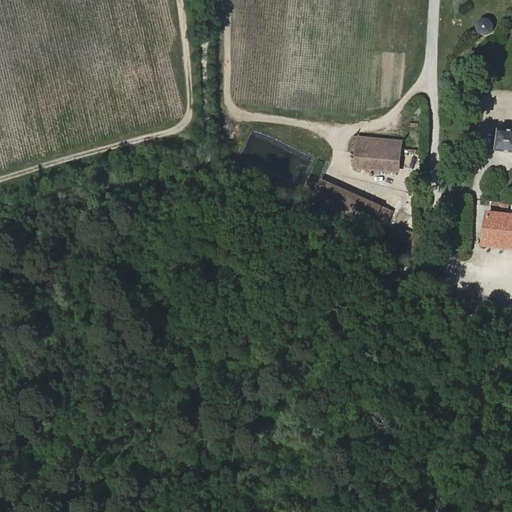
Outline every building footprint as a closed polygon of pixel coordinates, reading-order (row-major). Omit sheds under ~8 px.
[(476,26),(476,28),(477,30),(477,31),(478,32),(479,34),(480,35),(484,36),(485,36),(487,36),(489,35),(491,34),(492,33),(493,32),(494,30),(494,28),(494,26),(493,24),(493,22),(491,21),(490,20),(486,18),(484,18),(482,19),(480,19),(479,20),(478,22),(477,23),(476,26)] [(511,129),(501,128),(498,150),(511,151),(511,129)] [(392,213),(321,182),(313,201),(384,232),(392,213)] [(511,216),(489,214),(484,251),(511,254),(511,216)] [(391,237),(396,239),(400,229),(396,227),(391,237)] [(400,229),(396,239),(424,251),(428,242),(400,229)]
